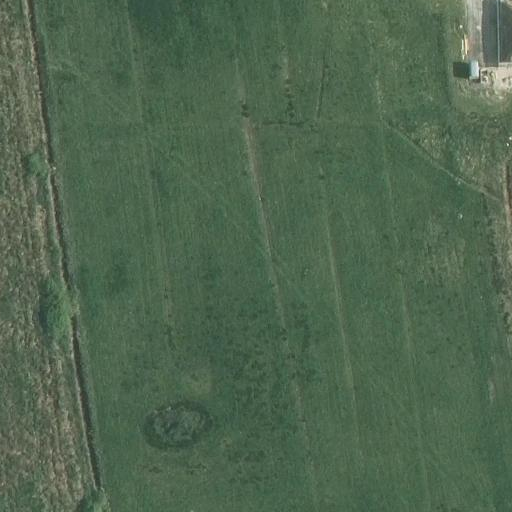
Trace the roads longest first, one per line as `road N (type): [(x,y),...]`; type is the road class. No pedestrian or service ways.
road 1 (residential): [(198,0),(210,493)]
road 2 (residential): [(511,385),(474,0)]
road 3 (residential): [(210,493),(511,489)]
road 4 (residential): [(0,495),(210,493)]
